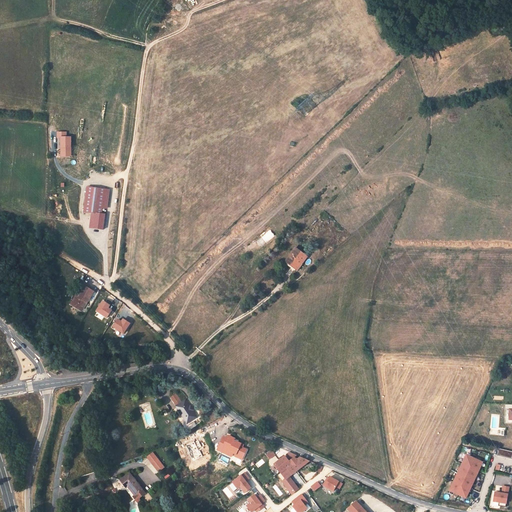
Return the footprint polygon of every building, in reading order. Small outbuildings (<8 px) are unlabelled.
[(90,213),(89,228),(103,230),(105,214),(102,213),(102,208),(108,209),(110,189),(85,186),(83,212),(90,213)] [(256,241),(261,247),(274,236),(269,230),(256,241)] [(296,247),(286,260),(296,268),(302,260),(303,261),(307,256),(296,247)] [(93,291),(83,285),(76,297),(74,296),(70,304),(79,309),(84,301),(86,302),(93,291)] [(84,301),(79,309),(83,312),(88,303),(86,302),(84,301)] [(177,393),(170,397),(187,422),(197,416),(193,410),(194,409),(191,404),(190,405),(186,399),(182,402),(177,393)] [(238,440),(228,435),(226,437),(223,438),(224,442),(219,443),(216,449),(221,451),(225,451),(228,450),(233,452),(236,454),(238,457),(241,459),(246,449),(239,446),(241,443),(238,441),(238,440)] [(511,458),(511,456),(511,451),(499,449),(497,455),(511,458)] [(269,460),(275,455),(271,450),(265,455),(269,460)] [(285,455),(274,464),(283,476),(286,479),(289,476),(310,461),(300,457),(296,460),(294,458),(289,461),(285,455)] [(473,462),(464,457),(456,474),(467,480),(470,473),(469,472),(473,462)] [(165,467),(158,458),(152,462),(159,472),(165,467)] [(255,462),(242,471),(257,492),(270,483),(255,462)] [(323,467),(316,464),(313,469),(321,473),(323,467)] [(144,494),(141,490),(129,473),(122,478),(120,480),(125,487),(126,487),(127,485),(134,495),(137,499),(144,494)] [(286,479),(283,476),(280,478),(290,492),(291,494),(299,488),(289,476),(286,479)] [(335,487),(340,489),(343,483),(326,476),(322,487),(333,491),(335,487)] [(317,481),(310,487),(314,491),(321,486),(317,481)] [(506,504),(509,487),(502,485),(501,492),(494,491),(492,502),(506,504)] [(293,505),(291,507),(295,511),(302,511),(311,505),(301,493),(291,502),(293,505)] [(253,494),(246,500),(248,503),(245,506),(249,511),(252,511),(255,510),(255,511),(257,511),(265,506),(262,503),(265,501),(260,494),(256,497),(253,494)] [(367,511),(358,501),(349,509),(351,511),(367,511)]
